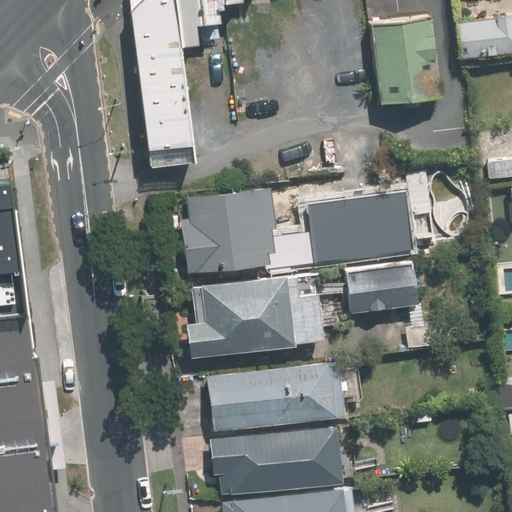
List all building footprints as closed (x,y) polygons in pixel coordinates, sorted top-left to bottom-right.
[(141,0),(157,146),(197,142),(186,41),(181,0),(141,0)] [(202,0),(181,0),(186,41),(208,37),(205,21),(202,0)] [(202,0),(205,21),(228,18),(226,0),(202,0)] [(376,17),(384,98),(443,91),(435,11),(376,17)] [(511,11),(465,17),(469,51),(511,46),(511,11)] [(232,67),(214,70),(221,112),(239,108),(232,67)] [(511,151),(489,153),(491,174),(511,171),(511,151)] [(0,511),(47,511),(36,420),(7,173),(0,173),(0,511)] [(182,194),(193,275),(412,247),(405,193),(305,206),(308,232),(273,236),(271,225),(281,223),(276,182),(182,194)] [(346,267),(351,309),(423,300),(418,258),(346,267)] [(190,319),(194,352),(329,336),(323,289),(303,291),(300,269),(195,282),(199,318),(190,319)] [(343,354),(207,370),(214,425),(350,409),(343,354)] [(511,384),(497,382),(502,408),(511,407),(511,384)] [(341,418),(211,433),(218,490),(348,475),(341,418)] [(358,511),(355,481),(223,497),(225,511),(358,511)]
